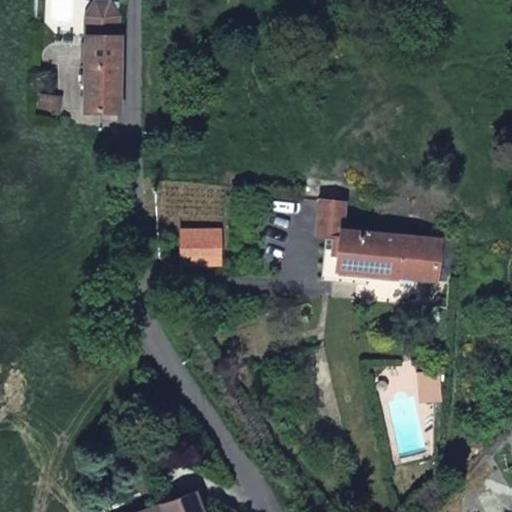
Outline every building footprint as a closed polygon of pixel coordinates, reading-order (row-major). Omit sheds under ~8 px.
[(105,2),(101,0),(93,0),(85,13),(117,27),(116,15),(107,1),(105,2)] [(84,108),(118,109),(118,35),(116,35),(117,27),(85,13),(84,15),(84,108)] [(63,98),(49,97),(48,108),(62,109),(63,98)] [(335,268),(371,272),(448,280),(452,239),(341,228),(344,201),(319,199),(316,233),(326,234),(338,236),(335,268)] [(217,261),(217,229),(181,229),(181,261),(217,261)] [(369,283),(371,272),(335,268),(338,236),(326,234),(323,278),(369,283)] [(440,397),(437,366),(417,368),(420,398),(440,397)] [(201,511),(193,490),(134,511),(201,511)]
